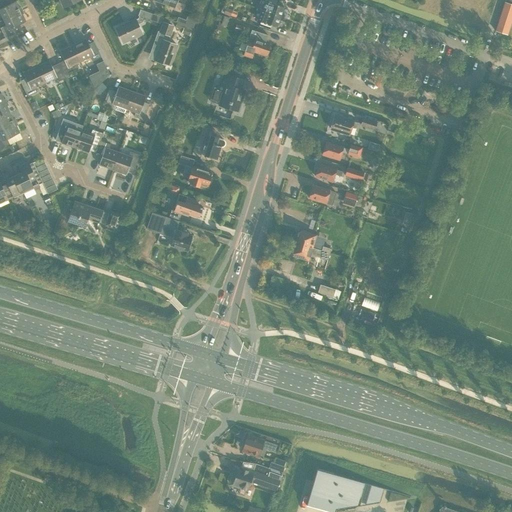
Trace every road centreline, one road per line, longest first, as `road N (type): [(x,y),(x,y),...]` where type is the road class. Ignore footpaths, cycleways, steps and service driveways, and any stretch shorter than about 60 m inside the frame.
road 1 (primary): [(214,385),(511,476)]
road 2 (primary): [(511,451),(224,355)]
road 3 (tertiary): [(273,149),(200,349)]
road 4 (tertiary): [(224,355),(273,149)]
road 5 (primary): [(200,349),(0,289)]
road 6 (primary): [(0,322),(192,379)]
road 7 (unclassified): [(334,0),(511,62)]
road 8 (tertiary): [(273,149),(323,0)]
road 9 (tertiary): [(167,497),(214,385)]
road 10 (tertiary): [(192,379),(167,497)]
